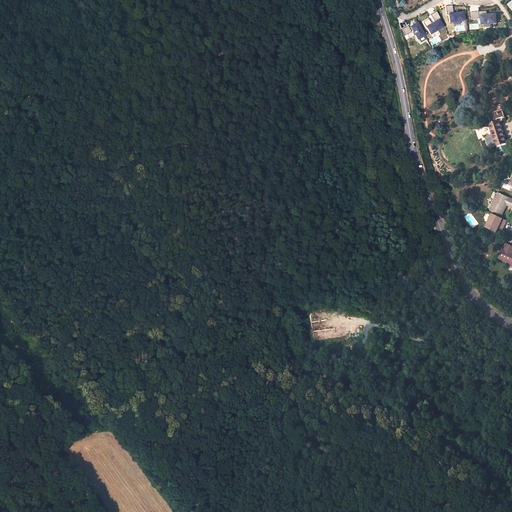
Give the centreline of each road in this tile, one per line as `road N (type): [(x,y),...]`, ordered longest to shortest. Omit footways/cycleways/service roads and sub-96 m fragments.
road 1 (secondary): [(511,325),(486,311),(461,280),(414,161),(376,0)]
road 2 (track): [(511,380),(380,323)]
road 3 (track): [(0,434),(51,456),(97,511)]
